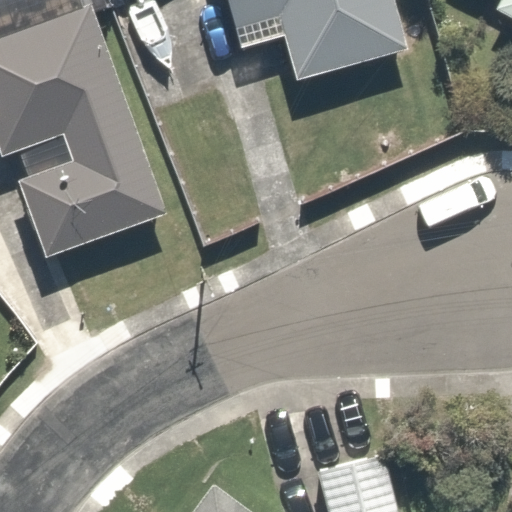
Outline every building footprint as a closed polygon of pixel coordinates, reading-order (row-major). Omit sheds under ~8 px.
[(281,40),(299,78),(409,49),(394,0),(223,0),(236,48),(281,40)] [(511,0),(498,0),(494,6),(511,17),(511,0)] [(92,8),(0,38),(0,128),(52,255),(168,214),(92,8)] [(413,511),(404,451),(327,463),(334,511),(413,511)] [(255,511),(218,483),(196,511),(255,511)]
